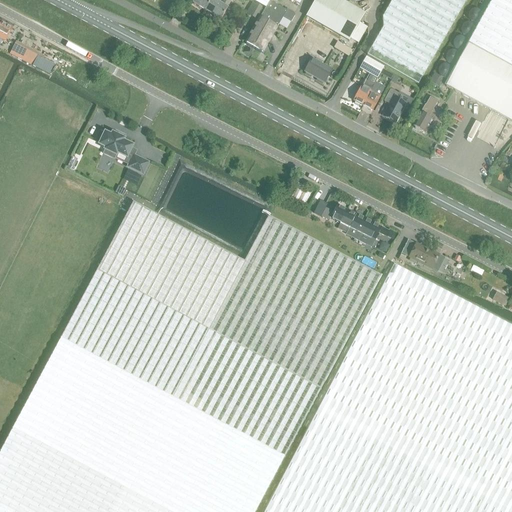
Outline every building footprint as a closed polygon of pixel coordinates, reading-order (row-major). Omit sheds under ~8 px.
[(194,0),(192,4),(204,11),(210,0),(194,0)] [(210,0),(204,11),(213,17),(217,20),(218,19),(221,21),(228,9),(227,8),(231,0),(222,0),(220,5),(212,0),(210,0)] [(359,24),(364,16),(338,0),(316,0),(306,18),(347,43),(350,39),(358,44),(367,28),(359,24)] [(380,29),(365,58),(381,67),(417,87),(444,40),(466,0),(392,0),(380,21),(380,29)] [(511,0),(493,0),(469,45),(446,87),(511,122),(511,0)] [(290,23),(294,17),(269,2),(244,43),(262,53),(276,28),(282,18),(290,23)] [(255,19),(261,8),(252,3),(246,14),(255,19)] [(0,38),(5,41),(12,28),(0,21),(0,38)] [(34,63),(39,54),(16,42),(11,51),(34,63)] [(334,47),(348,56),(351,51),(337,43),(334,47)] [(376,78),(381,67),(365,58),(359,69),(376,78)] [(44,59),(42,65),(52,69),(54,63),(44,59)] [(324,85),(332,72),(312,60),(304,72),(324,85)] [(434,74),(430,82),(439,88),(444,80),(434,74)] [(353,101),(362,107),(375,84),(374,83),(376,80),(371,77),(368,83),(364,81),(353,101)] [(399,88),(402,82),(394,78),(391,83),(399,88)] [(379,86),(375,84),(362,107),(371,112),(380,97),(384,89),(379,86)] [(398,96),(390,91),(383,103),(389,106),(382,118),(394,125),(405,106),(395,101),(398,96)] [(436,131),(444,117),(434,111),(438,103),(431,99),(414,128),(415,128),(415,129),(419,132),(421,132),(426,135),(430,128),(436,131)] [(123,139),(119,137),(113,134),(112,135),(111,135),(111,136),(104,133),(104,135),(99,133),(95,142),(99,144),(99,146),(105,149),(104,151),(105,151),(103,155),(114,160),(115,156),(116,156),(117,154),(131,161),(127,168),(143,175),(148,163),(133,156),(136,152),(131,149),(132,147),(123,142),(124,141),(123,140),(123,139)] [(72,157),(67,168),(72,171),(78,160),(72,157)] [(163,176),(166,169),(151,164),(149,171),(163,176)] [(311,191),(305,188),(293,182),(285,200),(302,208),(311,191)] [(118,187),(115,193),(123,197),(126,190),(118,187)] [(314,212),(313,214),(321,218),(325,209),(327,205),(320,201),(319,203),(314,212)] [(0,511),(255,511),(320,390),(378,280),(380,276),(377,275),(268,217),(244,262),(152,214),(133,203),(0,452),(0,511)] [(330,219),(340,224),(346,211),(337,206),(333,213),(325,209),(321,218),(329,222),(330,219)] [(346,235),(347,233),(356,215),(346,211),(340,224),(337,230),(346,235)] [(347,233),(355,237),(363,219),(356,215),(347,233)] [(381,228),(363,219),(355,237),(356,237),(354,240),(360,243),(363,236),(365,237),(372,241),(374,242),(381,228)] [(393,241),(396,235),(390,231),(387,238),(393,241)] [(400,254),(409,258),(432,269),(439,256),(407,241),(400,254)] [(375,302),(318,411),(265,511),(511,511),(511,328),(394,266),(375,302)] [(496,293),(492,301),(504,307),(508,299),(496,293)]
